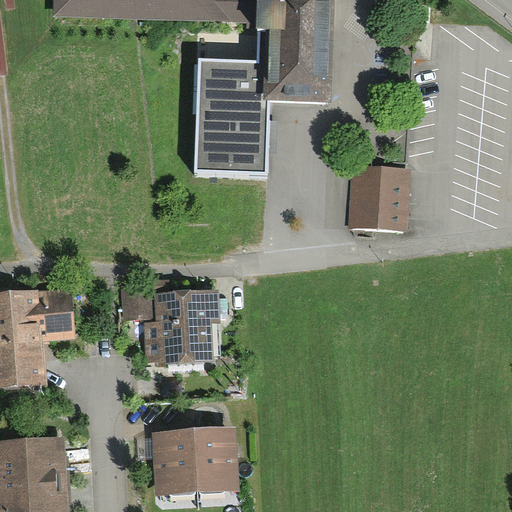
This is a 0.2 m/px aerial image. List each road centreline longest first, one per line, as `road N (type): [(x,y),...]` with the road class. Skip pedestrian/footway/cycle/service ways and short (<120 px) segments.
road 1 (track): [(511,237),(244,266),(0,271)]
road 2 (residential): [(113,511),(108,386)]
